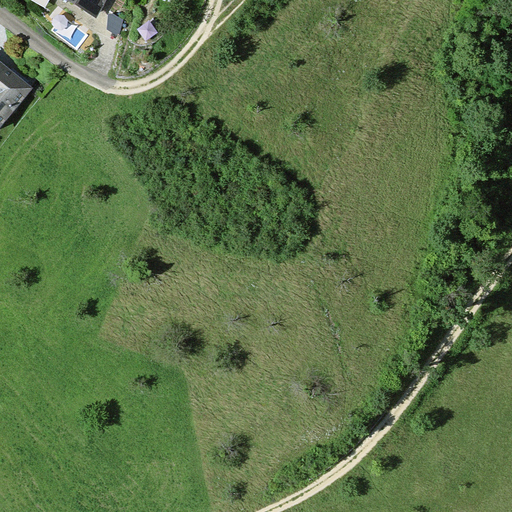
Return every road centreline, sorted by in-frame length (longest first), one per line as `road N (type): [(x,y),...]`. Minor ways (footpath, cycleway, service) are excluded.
road 1 (track): [(511,254),(368,440),(329,477),(271,511)]
road 2 (track): [(109,88),(135,88),(166,74),(239,0)]
road 3 (residential): [(109,88),(0,12)]
